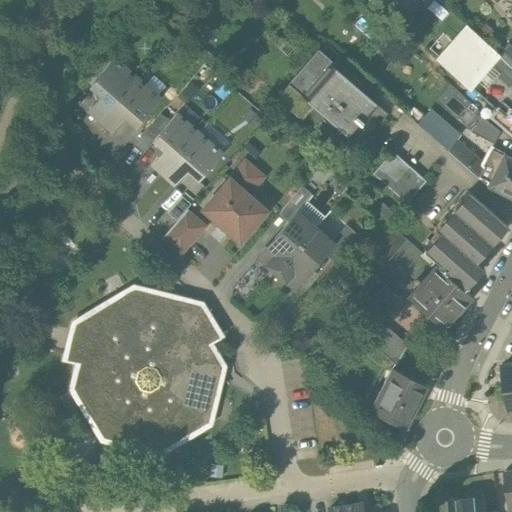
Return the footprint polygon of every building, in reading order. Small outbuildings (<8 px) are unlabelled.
[(498,54),(467,25),(437,58),(491,108),(511,84),(511,67),(510,66),(498,54)] [(511,63),(511,51),(506,46),(498,54),(510,66),(511,63)] [(338,71),(318,54),(279,99),(314,129),(326,115),(347,133),(357,121),(354,118),(370,99),(353,84),(352,85),(337,72),(338,71)] [(113,59),(90,86),(101,96),(88,110),(100,120),(135,79),(113,59)] [(135,79),(100,120),(111,130),(124,115),(135,125),(158,99),(135,79)] [(448,109),(431,132),(449,145),(466,122),(448,109)] [(511,111),(510,110),(506,116),(497,110),(490,119),(511,135),(511,111)] [(156,138),(153,141),(164,150),(151,165),(162,175),(198,134),(176,115),(156,138)] [(499,134),(479,123),(473,134),(492,145),(499,134)] [(147,130),(132,146),(141,154),(153,141),(156,138),(147,130)] [(198,134),(162,175),(173,184),(186,170),(197,179),(220,153),(198,134)] [(482,165),(455,141),(448,150),(477,176),(482,165)] [(511,160),(490,149),(482,165),(477,176),(487,185),(511,198),(511,160)] [(421,183),(392,157),(376,176),(405,201),(421,183)] [(245,162),(202,210),(239,241),(265,211),(247,195),(263,177),(245,162)] [(302,187),(278,214),(287,222),(296,212),(297,213),(312,196),(302,187)] [(463,205),(455,214),(451,211),(443,220),(447,223),(440,231),(436,228),(434,231),(441,238),(434,246),(430,242),(421,252),(436,265),(463,289),(481,268),(474,262),(505,226),(467,193),(459,202),(463,205)] [(181,197),(167,214),(176,222),(191,205),(181,197)] [(204,227),(186,211),(162,238),(180,254),(204,227)] [(287,222),(273,238),(274,241),(262,254),(263,262),(275,273),(314,228),(297,213),(296,212),(287,222)] [(387,223),(355,260),(373,276),(406,239),(387,223)] [(346,225),(331,242),(332,243),(323,254),(332,261),(356,234),(346,225)] [(314,228),(275,273),(287,283),(295,283),(306,270),(310,270),(323,254),(332,243),(331,242),(314,228)] [(436,265),(407,298),(442,328),(470,295),(463,289),(436,265)] [(384,285),(364,308),(380,321),(400,299),(384,285)] [(199,306),(134,289),(75,325),(67,360),(79,363),(73,390),(102,439),(159,453),(207,423),(221,370),(210,367),(209,359),(215,356),(207,344),(219,337),(199,306)] [(406,346),(377,322),(365,342),(395,365),(406,346)] [(391,369),(370,410),(403,427),(425,386),(391,369)] [(487,511),(484,494),(449,500),(450,511),(487,511)]
